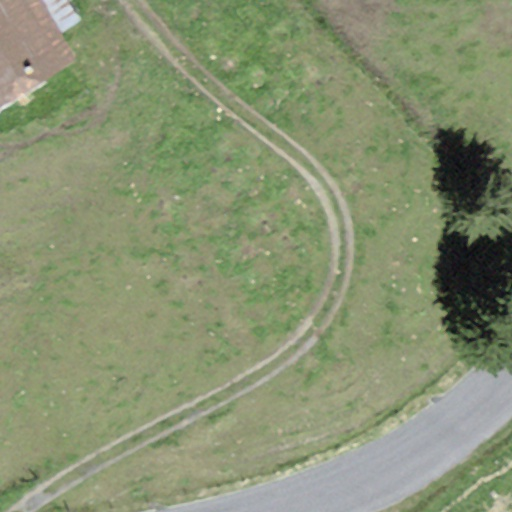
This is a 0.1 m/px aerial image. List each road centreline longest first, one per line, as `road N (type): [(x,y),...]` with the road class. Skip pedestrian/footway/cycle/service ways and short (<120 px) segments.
road 1 (track): [(26,511),(295,368),(342,306),(352,246),(329,188),(151,8)]
road 2 (tertiary): [(511,372),(400,464),(281,511)]
